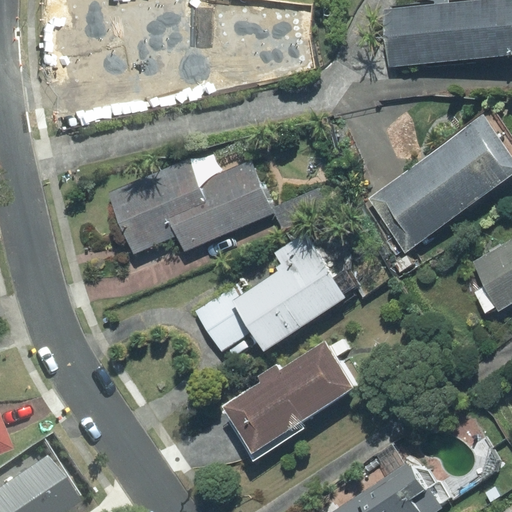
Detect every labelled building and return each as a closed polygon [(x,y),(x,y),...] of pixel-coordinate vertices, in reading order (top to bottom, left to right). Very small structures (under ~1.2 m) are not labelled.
[(511,0),(456,0),(398,4),(403,64),(511,55),(511,0)] [(241,16),(141,38),(153,92),(254,70),(241,16)] [(511,187),(511,127),(501,111),(374,196),(414,256),(511,187)] [(209,180),(196,155),(114,191),(142,256),(189,236),(195,251),(285,212),(282,206),(261,157),(209,180)] [(361,294),(317,229),(279,255),(288,268),(251,294),(242,281),(198,312),(227,354),(266,327),(281,349),(361,294)] [(511,244),(484,262),(495,281),(480,290),(493,311),(506,304),(510,310),(511,308),(511,244)] [(371,385),(340,338),(295,368),(291,362),(259,383),(263,389),(233,409),(264,456),(371,385)] [(422,465),(417,458),(338,511),(448,511),(461,503),(431,459),(422,465)] [(5,511),(42,511),(30,495),(5,511)]
